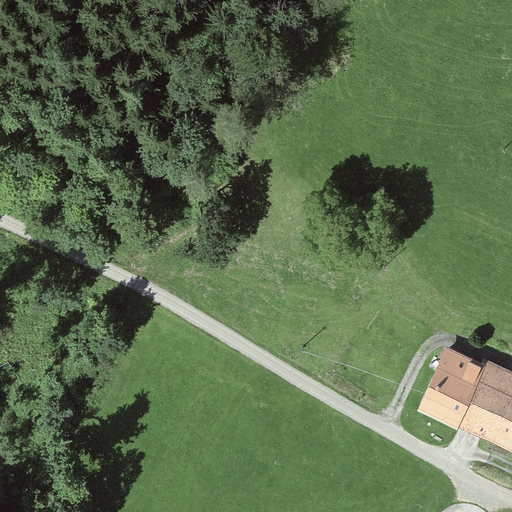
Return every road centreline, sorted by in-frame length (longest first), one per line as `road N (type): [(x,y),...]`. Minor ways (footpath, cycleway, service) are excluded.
road 1 (track): [(0,220),(143,290),(511,498)]
road 2 (track): [(511,363),(459,337),(427,341),(382,430)]
